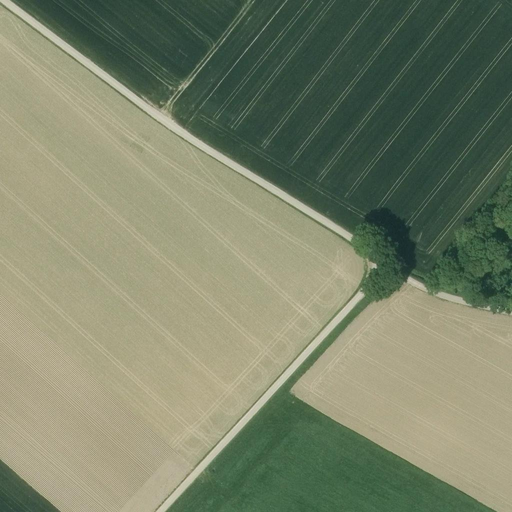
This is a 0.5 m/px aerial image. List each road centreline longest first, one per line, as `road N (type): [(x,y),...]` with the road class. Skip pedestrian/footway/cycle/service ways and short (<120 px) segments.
road 1 (unclassified): [(161,511),(357,298),(374,259),(173,126),(4,0)]
road 2 (track): [(511,311),(439,295),(374,259)]
